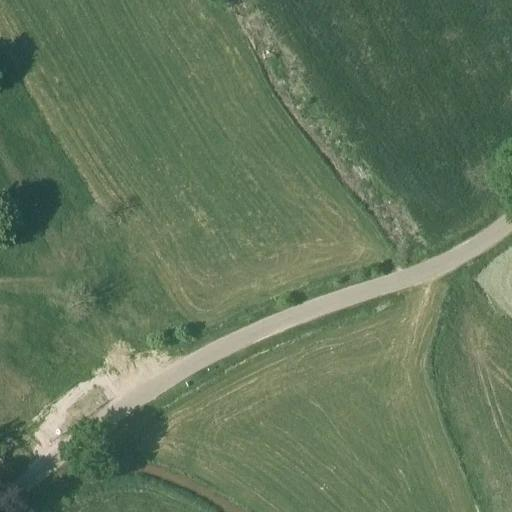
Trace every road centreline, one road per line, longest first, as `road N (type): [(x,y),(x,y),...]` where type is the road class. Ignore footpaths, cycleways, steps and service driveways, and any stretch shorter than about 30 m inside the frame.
road 1 (residential): [(28,481),(177,372),(471,246),(511,217)]
road 2 (unknown): [(138,398),(65,289)]
